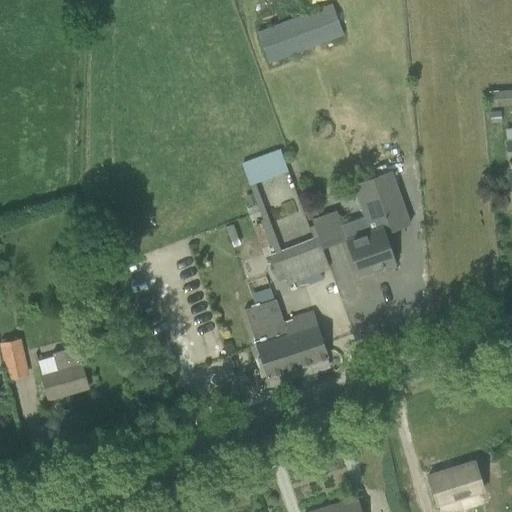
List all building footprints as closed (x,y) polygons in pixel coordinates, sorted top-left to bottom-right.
[(332,5),(257,33),(269,65),(344,36),(343,34),(342,31),(332,5)] [(511,90),(487,92),(489,108),(511,105),(511,90)] [(499,110),(489,111),(490,123),(500,122),(499,110)] [(245,162),(254,185),(292,170),(283,147),(245,162)] [(351,184),(363,215),(339,224),(345,240),(358,274),(381,266),(383,270),(395,266),(382,233),(408,223),(388,170),(351,184)] [(310,199),(301,202),(307,220),(317,216),(310,199)] [(274,254),(269,256),(278,282),(285,279),(287,284),(329,269),(322,249),(317,237),(280,251),(280,252),(274,254)] [(275,300),(244,310),(248,321),(260,358),(266,377),(327,356),(320,338),(311,310),(290,317),(293,328),(285,331),(282,322),(275,300)] [(27,375),(19,339),(0,342),(0,343),(8,379),(27,375)] [(80,367),(76,352),(75,348),(52,354),(56,368),(40,372),(42,379),(48,398),(86,387),(80,367)] [(427,475),(436,504),(482,490),(473,461),(427,475)] [(358,511),(355,498),(309,511),(358,511)]
